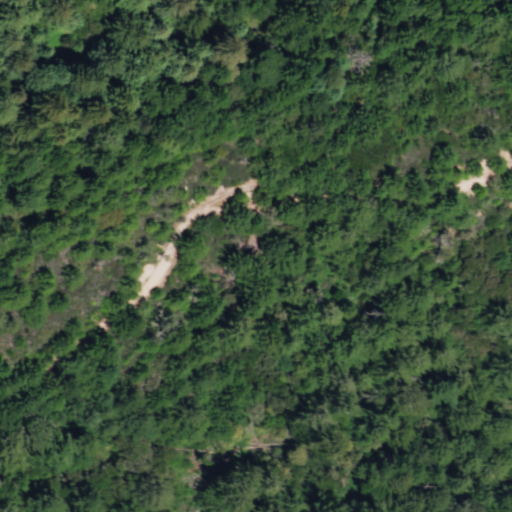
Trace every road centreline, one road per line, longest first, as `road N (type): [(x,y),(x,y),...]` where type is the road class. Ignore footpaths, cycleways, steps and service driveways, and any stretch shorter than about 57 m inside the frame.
road 1 (track): [(0,388),(79,361),(123,316),(191,215),(224,193),(284,177),(511,164)]
road 2 (track): [(224,193),(224,0)]
